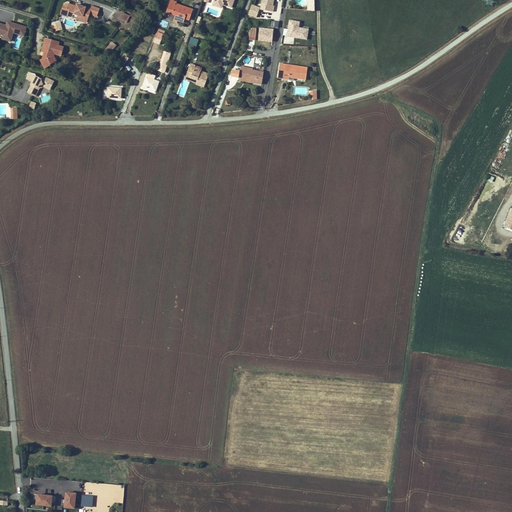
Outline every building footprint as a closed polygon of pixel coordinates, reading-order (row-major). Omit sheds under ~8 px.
[(189,20),(193,10),(176,4),(176,2),(173,1),(171,0),(167,12),(176,16),(179,16),(177,20),(183,22),(185,19),(189,20)] [(273,5),(273,0),(262,0),(261,10),(273,12),(274,6),(273,5)] [(97,16),(99,9),(91,6),(91,9),(81,6),(80,8),(76,6),(69,4),(69,3),(68,2),(64,4),(61,14),(68,16),(69,12),(78,15),(76,19),(87,22),(89,14),(97,16)] [(123,21),(127,14),(121,12),(118,18),(123,21)] [(299,27),(300,21),(289,20),(288,29),(285,29),(283,43),(293,45),(294,38),(307,40),(309,29),(299,27)] [(24,37),(27,27),(6,21),(6,25),(0,23),(0,35),(2,36),(1,39),(11,42),(14,34),(24,37)] [(273,42),(273,29),(259,28),(258,42),(273,42)] [(160,44),(164,35),(157,32),(154,42),(160,44)] [(61,56),(62,50),(57,49),(58,46),(59,42),(46,39),(44,44),(45,45),(43,52),(44,53),(45,53),(45,54),(44,58),(42,59),(44,64),(48,62),(50,65),(56,61),(54,56),(54,54),(61,56)] [(111,52),(116,46),(112,42),(106,49),(111,52)] [(165,69),(171,53),(165,51),(159,67),(165,69)] [(122,69),(129,58),(124,55),(116,65),(122,69)] [(50,65),(48,62),(44,64),(42,59),(40,60),(45,68),(50,65)] [(204,87),(209,74),(201,71),(202,70),(195,67),(196,66),(191,64),(188,72),(192,74),(190,79),(195,81),(196,79),(198,80),(196,83),(196,84),(204,87)] [(306,80),(308,68),(280,64),(278,78),(289,79),(289,77),(289,76),(296,77),(296,78),(306,80)] [(262,84),(264,72),(263,72),(264,70),(260,70),(260,72),(253,71),(253,69),(241,67),(239,78),(251,80),(250,82),(262,84)] [(238,77),(240,70),(232,69),(231,76),(238,77)] [(40,86),(43,85),(47,84),(52,87),(54,82),(48,78),(41,79),(36,76),(36,74),(29,72),(26,79),(32,82),(33,83),(31,86),(27,93),(34,96),(40,86)] [(190,79),(192,74),(188,72),(185,79),(196,83),(198,80),(196,79),(195,81),(190,79)] [(156,91),(159,82),(154,80),(146,77),(143,86),(144,87),(155,91),(156,91)] [(50,90),(52,87),(47,84),(43,85),(40,86),(34,96),(35,97),(40,88),(44,87),(50,90)] [(120,98),(121,89),(108,88),(108,97),(120,98)] [(503,227),(511,230),(511,209),(510,208),(503,227)] [(65,493),(64,509),(75,510),(76,493),(65,493)] [(35,507),(52,508),(52,496),(36,495),(35,507)]
